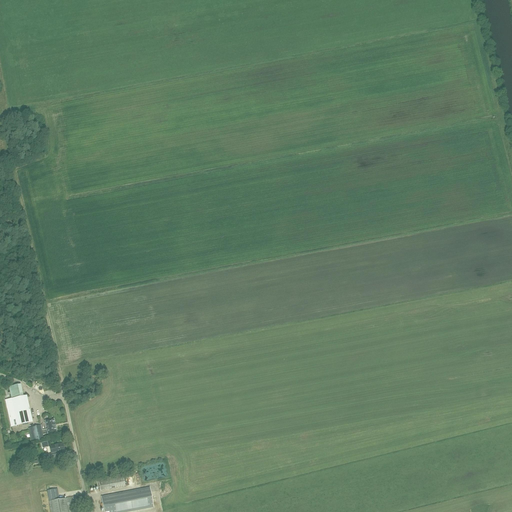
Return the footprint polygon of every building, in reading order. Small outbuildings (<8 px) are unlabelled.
[(20,397),(18,385),(8,387),(11,399),(5,401),(11,427),(32,422),(26,396),(20,397)] [(57,432),(55,425),(54,419),(45,421),(47,429),(41,431),(40,426),(31,428),(34,443),(44,440),(42,435),(47,434),(51,434),(51,433),(57,432)] [(48,460),(61,457),(60,454),(64,453),(62,443),(49,446),(51,453),(47,454),(48,460)] [(100,491),(124,486),(122,474),(98,479),(100,491)] [(103,511),(127,511),(132,511),(154,507),(150,487),(128,491),(101,497),(103,511)] [(59,500),(57,489),(47,491),(50,511),(68,511),(68,507),(77,506),(76,497),(76,496),(66,498),(66,499),(59,500)]
